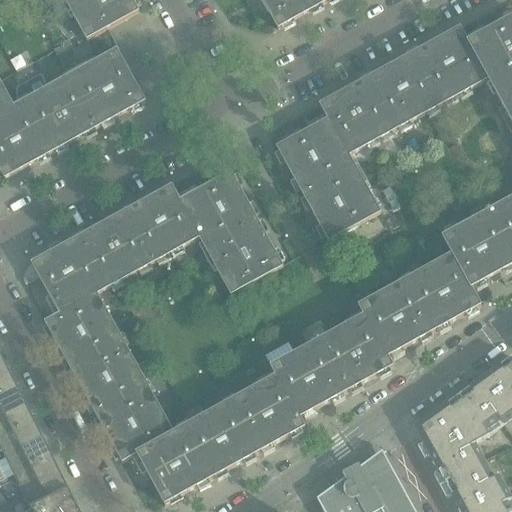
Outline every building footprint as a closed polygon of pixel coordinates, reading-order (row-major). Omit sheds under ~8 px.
[(139,15),(130,0),(62,0),(87,43),(105,33),(107,32),(108,32),(139,15)] [(325,6),(322,0),(260,0),(278,32),(325,6)] [(511,20),(467,45),(476,63),(487,83),(493,92),(511,81),(511,20)] [(476,63),(467,45),(459,31),(412,56),(441,108),(465,95),(487,83),(476,63)] [(145,104),(117,53),(117,52),(70,78),(99,130),(145,104)] [(441,108),(412,56),(367,81),(395,134),(441,108)] [(99,130),(70,78),(24,103),(53,155),(99,130)] [(395,134),(367,81),(319,107),(327,122),(329,122),(349,159),(395,134)] [(511,81),(493,92),(511,127),(511,81)] [(0,116),(13,109),(0,85),(0,116)] [(53,155),(24,103),(13,109),(0,116),(0,173),(5,182),(53,155)] [(355,169),(352,163),(349,159),(329,122),(327,122),(276,150),(302,197),(355,169)] [(380,216),(370,198),(362,183),(355,169),(302,197),(328,244),(380,216)] [(257,222),(247,205),(231,175),(180,203),(179,204),(188,221),(199,241),(205,251),(257,222)] [(388,192),(383,184),(373,189),(378,198),(383,195),(388,192)] [(199,241),(188,221),(179,204),(180,203),(172,188),(126,214),(154,266),(199,241)] [(396,206),(389,191),(388,192),(383,195),(390,209),(396,206)] [(511,201),(494,212),(490,204),(485,207),(471,214),(475,222),(442,240),(451,258),(452,257),(471,292),(499,277),(504,286),(508,284),(508,285),(511,282),(511,201)] [(154,266),(126,214),(78,240),(107,292),(154,266)] [(283,270),(273,251),(257,222),(205,251),(231,298),(261,282),(283,270)] [(107,292),(78,240),(31,266),(32,266),(29,269),(26,273),(24,277),(24,282),(26,287),(39,280),(59,317),(60,318),(97,297),(107,292)] [(481,309),(471,292),(452,257),(451,258),(406,283),(435,335),(481,309)] [(435,335),(406,283),(358,309),(363,318),(365,317),(388,361),(435,335)] [(123,344),(113,326),(97,297),(60,318),(59,317),(45,325),(70,372),(123,344)] [(388,361),(365,317),(363,318),(317,343),(347,396),(393,370),(388,361)] [(135,330),(131,322),(122,327),(126,334),(135,330)] [(347,396),(317,343),(270,370),(275,379),(277,378),(300,421),(347,396)] [(148,390),(139,373),(123,344),(70,372),(96,419),(148,390)] [(0,376),(8,372),(0,355),(0,376)] [(511,360),(459,399),(475,421),(489,439),(504,428),(501,425),(511,418),(511,417),(494,394),(503,387),(511,398),(511,360)] [(0,397),(17,389),(8,372),(0,376),(0,397)] [(300,421),(277,378),(275,379),(231,404),(260,456),(305,431),(300,421)] [(511,398),(503,387),(494,394),(511,417),(511,418),(501,425),(504,428),(511,438),(511,398)] [(0,419),(26,407),(17,389),(0,397),(0,419)] [(173,436),(164,419),(148,390),(96,419),(122,465),(137,457),(136,456),(173,436)] [(489,439),(475,421),(459,399),(414,430),(445,486),(479,467),(470,450),(489,439)] [(260,456),(231,404),(184,430),(212,482),(260,456)] [(0,440),(34,424),(26,407),(0,419),(0,440)] [(0,451),(5,460),(43,441),(34,424),(0,440),(0,451)] [(212,482),(184,430),(177,433),(173,436),(136,456),(137,457),(165,508),(212,482)] [(13,477),(51,458),(43,441),(5,460),(13,477)] [(413,511),(412,508),(391,471),(382,454),(317,502),(321,510),(322,511),(413,511)] [(22,494),(60,475),(51,458),(13,477),(22,494)] [(504,511),(502,508),(507,505),(494,482),(489,484),(479,467),(445,486),(459,511),(504,511)] [(30,511),(68,492),(60,475),(22,494),(30,511)] [(78,511),(68,492),(30,511),(28,511),(78,511)]
